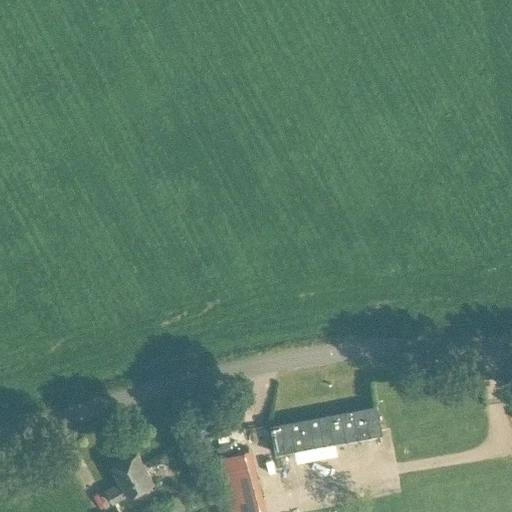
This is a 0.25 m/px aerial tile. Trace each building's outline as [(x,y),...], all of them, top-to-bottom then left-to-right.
[(374,392),(266,406),(270,435),(378,421),(374,392)] [(248,448),(220,455),(228,485),(236,511),(238,511),(241,511),(266,511),(249,447),(248,447),(248,448)] [(174,450),(156,460),(162,473),(181,462),(174,450)] [(112,464),(121,481),(105,489),(112,501),(112,502),(152,480),(136,451),(112,464)] [(167,500),(162,503),(166,511),(187,511),(178,494),(167,500)]
